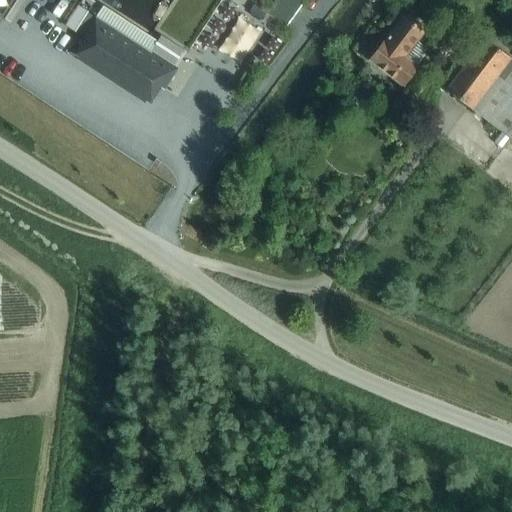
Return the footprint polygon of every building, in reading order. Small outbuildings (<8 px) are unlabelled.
[(239,11),(243,0),(229,0),(227,7),(239,11)] [(297,0),(273,0),(266,10),(286,24),(301,3),(297,0)] [(77,4),(64,25),(74,31),(87,11),(77,4)] [(403,16),(397,23),(370,60),(402,84),(415,66),(403,56),(423,30),(403,16)] [(151,105),(162,88),(175,69),(94,17),(82,36),(88,40),(78,57),(151,105)] [(511,59),(485,38),(445,89),(510,139),(511,138),(511,59)]
